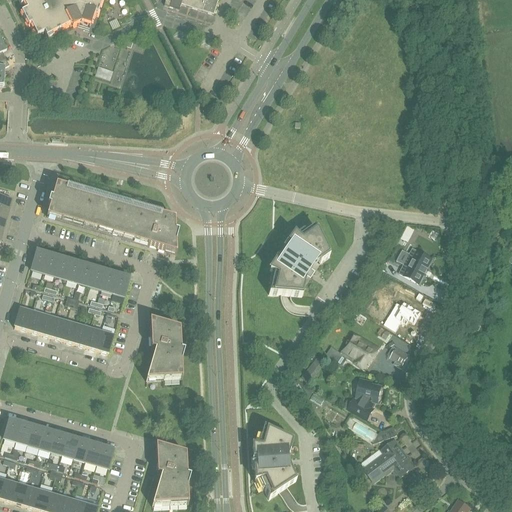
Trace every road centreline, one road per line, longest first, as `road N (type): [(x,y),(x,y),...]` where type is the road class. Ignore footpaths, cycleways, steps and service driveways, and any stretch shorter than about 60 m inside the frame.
road 1 (residential): [(254,189),(451,222),(458,287),(409,396),(417,427),(459,473)]
road 2 (residential): [(23,232),(151,270),(119,369),(0,337)]
road 3 (tertiary): [(201,205),(217,511)]
road 4 (tertiary): [(225,511),(222,205)]
road 5 (residential): [(114,511),(130,461),(124,440),(0,403)]
road 6 (tertiary): [(233,167),(329,0)]
road 7 (tertiary): [(311,0),(215,155)]
road 8 (unclassified): [(186,175),(45,153)]
